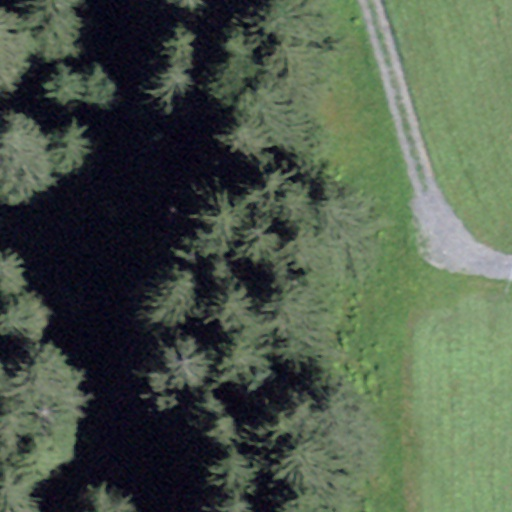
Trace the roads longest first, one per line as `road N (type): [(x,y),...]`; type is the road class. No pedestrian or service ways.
road 1 (track): [(200,0),(189,164),(83,511)]
road 2 (track): [(370,0),(448,235),(472,254),(511,265)]
